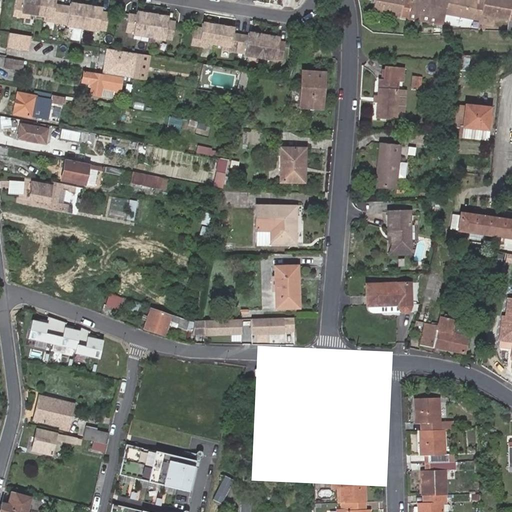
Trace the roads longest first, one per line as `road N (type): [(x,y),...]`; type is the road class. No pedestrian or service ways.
road 1 (residential): [(346,0),(326,355)]
road 2 (residential): [(3,288),(17,411),(0,475)]
road 3 (residential): [(142,337),(326,355)]
road 4 (residential): [(142,337),(101,511)]
road 5 (residential): [(386,360),(396,511)]
road 6 (residential): [(3,288),(142,337)]
road 7 (residential): [(192,0),(305,14),(318,0)]
road 8 (residential): [(386,360),(479,375),(511,395)]
